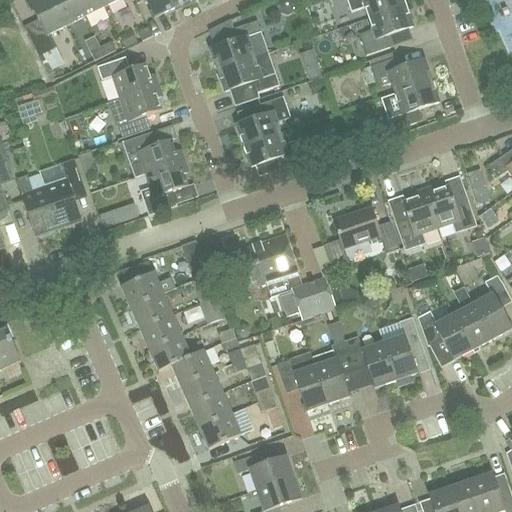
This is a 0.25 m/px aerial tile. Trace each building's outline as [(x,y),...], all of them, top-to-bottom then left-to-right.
[(50,36),(67,27),(52,0),(39,0),(31,5),(39,21),(24,28),(39,59),(57,50),(50,36)] [(52,0),(67,27),(86,18),(77,0),(52,0)] [(77,0),(86,18),(105,8),(101,0),(77,0)] [(101,0),(105,8),(121,0),(101,0)] [(170,0),(135,0),(137,5),(146,1),(155,19),(175,9),(170,0)] [(170,0),(175,9),(192,0),(170,0)] [(369,20),(406,7),(404,0),(346,0),(351,14),(365,9),(369,20)] [(406,7),(369,20),(372,31),(359,36),(366,57),(391,49),(387,37),(414,28),(406,7)] [(217,72),(255,59),(268,55),(257,23),(233,31),(237,42),(210,51),(217,72)] [(142,42),(152,37),(148,29),(138,35),(142,42)] [(101,48),(106,57),(116,52),(112,43),(101,48)] [(95,62),(106,57),(101,48),(90,53),(95,62)] [(255,59),(217,72),(225,93),(252,84),(256,95),(280,87),(272,66),(268,55),(255,59)] [(120,101),(159,87),(156,78),(151,80),(146,66),(130,71),(126,59),(98,69),(102,82),(112,79),(120,101)] [(395,96),(433,83),(425,62),(398,71),(394,60),(370,68),(363,71),(362,74),(365,84),(369,86),(370,85),(375,83),(377,89),(391,85),(395,96)] [(433,83),(395,96),(381,100),(393,133),(417,124),(413,113),(440,104),(433,83)] [(159,87),(120,101),(128,123),(117,126),(122,140),(151,130),(146,118),(162,112),(157,98),(162,96),(159,87)] [(243,148),(281,135),(277,124),(291,119),(283,98),(259,106),(263,118),(236,127),(243,148)] [(146,176),(185,163),(182,154),(177,155),(172,141),(156,147),(152,134),(123,144),(128,158),(132,167),(141,163),(146,176)] [(281,135),(243,148),(251,169),(278,160),(282,171),(306,163),(298,141),(285,146),(281,135)] [(511,176),(511,152),(490,167),(498,180),(509,172),(511,176)] [(78,158),(81,167),(94,163),(91,153),(78,158)] [(45,190),(59,230),(81,222),(69,189),(82,184),(74,161),(60,166),(66,182),(45,190)] [(185,163),(146,176),(150,189),(140,193),(143,202),(149,218),(177,208),(172,193),(188,188),(183,174),(188,172),(185,163)] [(481,171),(468,175),(473,191),(486,187),(481,171)] [(59,230),(45,190),(33,194),(27,178),(16,182),(37,238),(59,230)] [(0,212),(8,209),(0,185),(0,212)] [(425,191),(438,230),(452,225),(455,235),(463,232),(464,233),(478,228),(468,199),(455,204),(450,188),(435,193),(434,188),(425,191)] [(423,235),(438,230),(425,191),(415,194),(417,199),(403,204),(409,220),(396,224),(405,253),(419,248),(427,245),(423,235)] [(344,250),(380,238),(386,255),(400,251),(391,223),(377,228),(371,209),(333,222),(340,241),(323,246),(332,275),(350,269),(344,250)] [(105,229),(116,226),(112,214),(101,217),(105,229)] [(8,228),(16,246),(26,242),(18,224),(8,228)] [(326,280),(323,281),(303,288),(298,274),(286,237),(232,254),(245,292),(266,284),(271,299),(292,293),(301,317),(335,306),(326,280)] [(194,283),(209,278),(196,243),(182,248),(190,273),(194,283)] [(131,310),(163,296),(154,275),(122,289),(131,310)] [(511,331),(511,330),(501,310),(511,304),(511,301),(504,286),(498,277),(485,284),(492,296),(474,306),(493,341),(511,331)] [(209,278),(194,283),(197,292),(212,287),(209,278)] [(338,291),(344,307),(360,301),(358,293),(348,288),(338,291)] [(455,316),(474,352),(493,341),(474,306),(473,306),(464,288),(453,294),(462,312),(455,316)] [(141,331),(172,317),(163,296),(131,310),(141,331)] [(208,326),(224,321),(220,311),(205,316),(208,326)] [(474,352),(455,316),(437,326),(431,313),(418,320),(428,349),(443,341),(454,362),(474,352)] [(150,352),(182,338),(172,317),(141,331),(150,352)] [(397,382),(396,382),(398,388),(411,384),(409,378),(418,375),(410,353),(423,348),(413,319),(378,331),(383,345),(384,345),(397,382)] [(0,511),(0,373),(21,363),(12,343),(16,341),(9,325),(0,329),(0,511)] [(221,345),(237,340),(233,329),(217,335),(221,345)] [(191,359),(191,358),(182,338),(150,352),(159,374),(172,368),(172,367),(191,359)] [(384,345),(383,345),(363,352),(358,338),(345,343),(355,372),(368,367),(376,390),(396,382),(397,382),(384,345)] [(342,376),(355,372),(345,343),(332,348),(333,352),(313,360),(316,368),(329,406),(350,399),(342,376)] [(243,361),(258,356),(255,346),(239,351),(243,361)] [(181,388),(213,374),(204,352),(191,358),(191,359),(172,367),(172,368),(181,388)] [(258,356),(243,361),(246,370),(262,365),(258,356)] [(282,380),(294,375),(295,375),(290,362),(277,366),(282,380)] [(295,375),(294,375),(308,413),(329,406),(316,368),(295,375)] [(191,409),(222,395),(213,374),(181,388),(191,409)] [(258,405),(274,399),(270,389),(254,394),(258,405)] [(200,430),(232,416),(222,395),(191,409),(200,430)] [(274,399),(258,405),(261,413),(277,408),(274,399)] [(232,416),(200,430),(209,451),(241,437),(232,416)] [(295,479),(287,458),(250,471),(257,492),(295,479)] [(242,461),(233,464),(237,475),(246,472),(242,461)] [(471,482),(481,511),(511,511),(511,499),(504,475),(494,479),(492,475),(471,482)] [(295,479),(257,492),(263,511),(267,511),(302,500),(295,479)] [(481,511),(471,482),(451,489),(458,511),(481,511)] [(458,511),(451,489),(430,496),(431,499),(420,503),(422,511),(458,511)]
